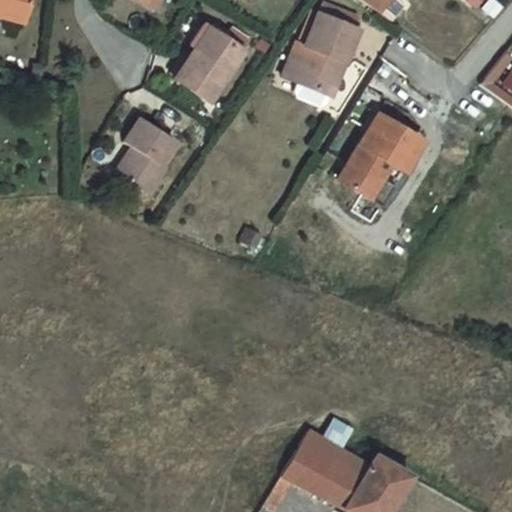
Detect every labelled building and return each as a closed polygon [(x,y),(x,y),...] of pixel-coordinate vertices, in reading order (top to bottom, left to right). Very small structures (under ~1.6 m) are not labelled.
[(0,0),(0,23),(30,32),(38,0),(0,0)] [(166,0),(129,0),(159,15),(166,0)] [(359,0),(381,17),(394,0),(359,0)] [(325,2),(322,12),(356,24),(360,15),(325,2)] [(322,12),(319,11),(306,45),(298,42),(285,76),(299,82),(296,90),(299,97),(323,106),(330,103),(333,94),(334,95),(360,26),(356,24),(322,12)] [(244,60),(213,39),(200,59),(194,58),(174,87),(208,111),(244,60)] [(472,82),(505,109),(511,99),(511,60),(499,49),(472,82)] [(176,146),(142,123),(127,143),(136,149),(118,176),(148,197),(167,171),(161,167),(176,146)] [(427,149),(384,123),(344,188),(387,215),(427,149)] [(369,475),(307,432),(259,508),(263,511),(278,511),(296,487),(339,511),(381,511),(399,483),(374,467),(369,475)]
